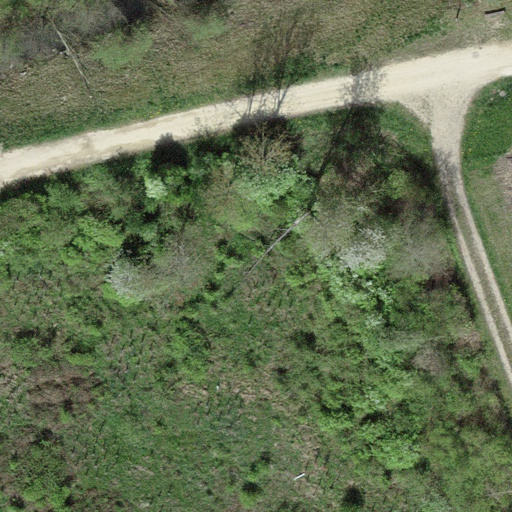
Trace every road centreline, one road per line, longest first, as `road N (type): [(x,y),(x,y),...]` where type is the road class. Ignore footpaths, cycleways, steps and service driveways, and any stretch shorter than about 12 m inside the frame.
road 1 (track): [(427,81),(0,190)]
road 2 (track): [(511,315),(427,81)]
